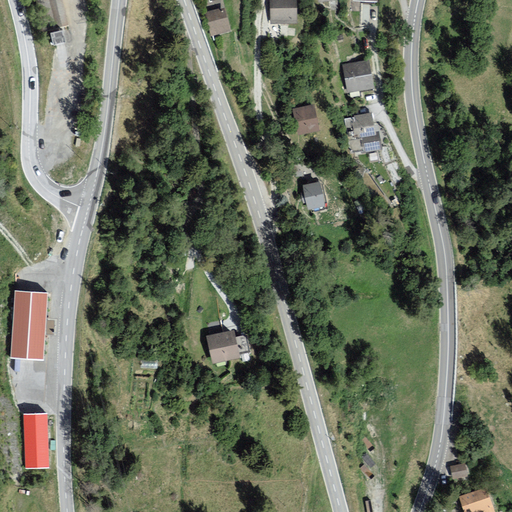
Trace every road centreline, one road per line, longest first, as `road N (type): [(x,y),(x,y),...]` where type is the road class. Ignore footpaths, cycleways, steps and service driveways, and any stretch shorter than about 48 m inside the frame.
road 1 (tertiary): [(183,0),(260,217),(340,511)]
road 2 (tertiary): [(419,511),(440,443),(448,298),(413,103),(413,24)]
road 3 (track): [(193,381),(185,302),(202,178),(192,105),(195,34)]
road 4 (tertiary): [(67,511),(66,338),(88,207)]
road 5 (tertiary): [(15,0),(29,73),(31,166),(43,187),(88,207)]
road 6 (track): [(262,0),(259,111),(275,199),(260,217)]
road 7 (tertiary): [(88,207),(119,0)]
